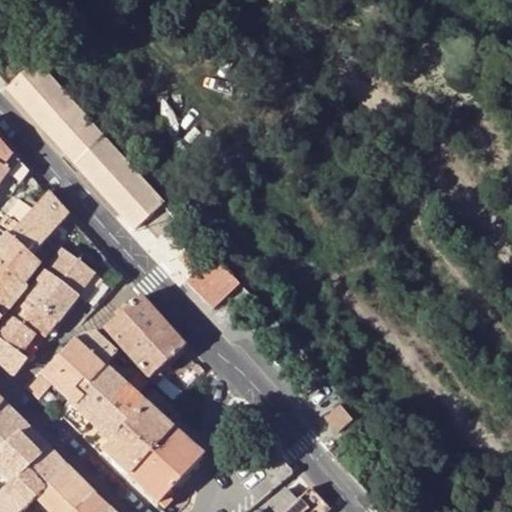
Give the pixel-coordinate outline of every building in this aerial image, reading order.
[(166,228),(178,217),(36,61),(8,87),(136,228),(153,213),(166,228)] [(0,166),(2,167),(3,167),(5,164),(12,155),(0,141),(0,166)] [(5,164),(3,167),(9,171),(19,162),(12,155),(5,164)] [(0,166),(0,183),(9,171),(3,167),(2,167),(0,166)] [(31,258),(41,247),(67,216),(48,194),(37,206),(32,211),(17,227),(11,234),(8,238),(31,258)] [(28,198),(22,205),(32,211),(37,206),(28,198)] [(17,201),(5,216),(10,220),(17,227),(32,211),(22,205),(17,201)] [(17,227),(10,220),(4,226),(11,234),(17,227)] [(0,230),(0,266),(22,286),(23,286),(39,265),(35,262),(31,258),(8,238),(0,230)] [(41,247),(31,258),(35,262),(39,265),(48,254),(41,247)] [(64,251),(47,272),(51,276),(77,296),(94,275),(64,251)] [(185,252),(178,258),(192,272),(198,266),(185,252)] [(214,255),(212,256),(188,279),(215,308),(241,284),(214,255)] [(0,266),(0,320),(1,321),(7,313),(27,290),(23,286),(22,286),(0,266)] [(98,270),(94,275),(103,281),(106,277),(98,270)] [(30,293),(25,300),(56,323),(77,296),(51,276),(47,272),(34,288),(30,293)] [(103,281),(94,275),(77,296),(85,303),(103,281)] [(130,357),(148,379),(157,370),(184,347),(149,308),(140,296),(104,328),(130,357)] [(25,300),(11,317),(34,335),(37,333),(44,338),(49,332),(56,323),(25,300)] [(1,321),(0,322),(0,331),(11,317),(7,313),(1,321)] [(34,335),(11,317),(0,331),(0,339),(19,355),(31,339),(34,335)] [(27,390),(33,395),(38,400),(51,386),(69,403),(74,407),(83,398),(76,390),(84,382),(88,386),(105,368),(118,353),(94,331),(79,336),(73,343),(36,382),(27,390)] [(0,365),(5,370),(13,377),(26,361),(19,355),(0,339),(0,365)] [(38,346),(31,339),(19,355),(26,361),(38,346)] [(74,407),(90,422),(124,386),(105,368),(88,386),(84,382),(76,390),(83,398),(74,407)] [(152,383),(155,385),(163,377),(157,370),(148,379),(150,381),(152,383)] [(137,373),(124,386),(135,396),(147,384),(137,373)] [(90,422),(100,432),(135,396),(124,386),(90,422)] [(135,396),(100,432),(110,442),(145,405),(135,396)] [(0,449),(25,427),(3,405),(0,407),(0,449)] [(102,450),(130,476),(173,431),(145,405),(110,442),(102,450)] [(325,419),(337,432),(352,419),(341,406),(325,419)] [(25,427),(0,449),(0,476),(9,485),(11,483),(50,451),(47,448),(33,434),(25,427)] [(173,431),(130,476),(165,510),(172,502),(167,497),(192,469),(202,458),(173,431)] [(50,511),(76,511),(93,496),(88,491),(56,459),(50,451),(11,483),(30,503),(36,497),(50,511)] [(0,493),(0,511),(20,511),(30,503),(11,483),(9,485),(0,493)] [(289,509),(286,511),(326,511),(330,509),(311,487),(310,488),(297,502),(289,509)] [(297,502),(284,488),(257,511),(286,511),(289,509),(297,502)] [(108,511),(109,511),(93,496),(76,511),(108,511)] [(474,505),(480,511),(484,511),(491,507),(482,497),(474,505)]
